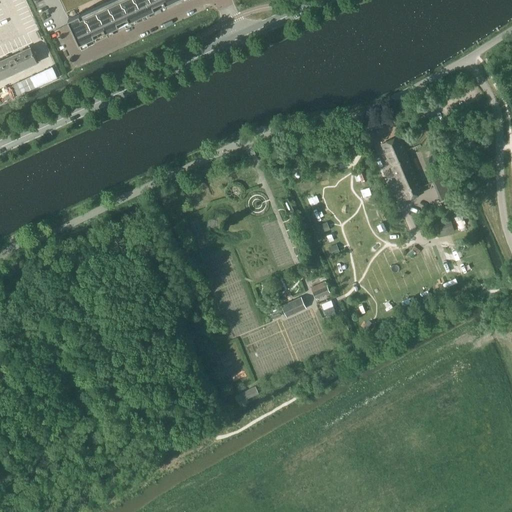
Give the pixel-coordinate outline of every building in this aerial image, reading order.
[(60,0),(62,5),(68,18),(108,0),(60,0)] [(108,0),(68,18),(71,23),(80,43),(81,42),(93,37),(96,35),(105,31),(107,30),(118,25),(125,22),(154,9),(160,5),(165,3),(172,0),(108,0)] [(31,47),(19,52),(26,68),(38,62),(31,47)] [(19,52),(8,57),(15,73),(26,68),(19,52)] [(8,57),(0,60),(0,69),(4,78),(15,73),(8,57)] [(423,192),(399,137),(382,144),(405,200),(423,192)] [(444,172),(431,178),(440,200),(453,195),(444,172)] [(327,222),(319,225),(322,233),(330,229),(327,222)] [(336,244),(328,247),(332,255),(339,252),(336,244)] [(325,281),(310,287),(312,292),(315,298),(326,294),(330,292),(327,286),(325,281)] [(306,308),(301,296),(281,305),(286,316),(306,308)] [(332,306),(324,310),(325,311),(326,314),(328,318),(336,314),(332,306)] [(368,320),(363,328),(370,332),(375,325),(368,320)] [(258,394),(255,387),(243,392),(247,399),(258,394)]
